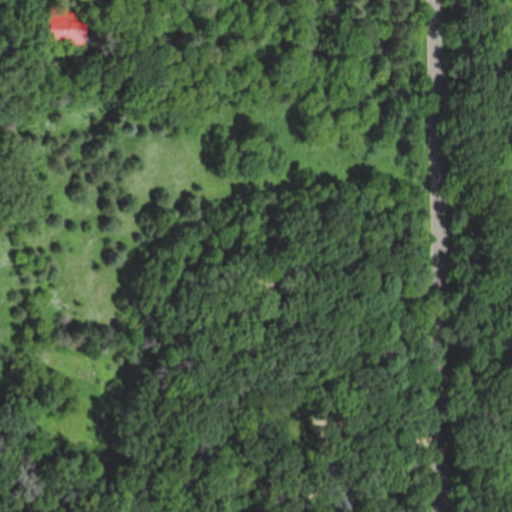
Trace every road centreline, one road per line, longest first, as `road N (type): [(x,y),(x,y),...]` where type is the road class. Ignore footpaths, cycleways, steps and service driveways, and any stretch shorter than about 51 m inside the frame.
road 1 (residential): [(443,0),(444,268),(424,285)]
road 2 (residential): [(424,285),(428,511)]
